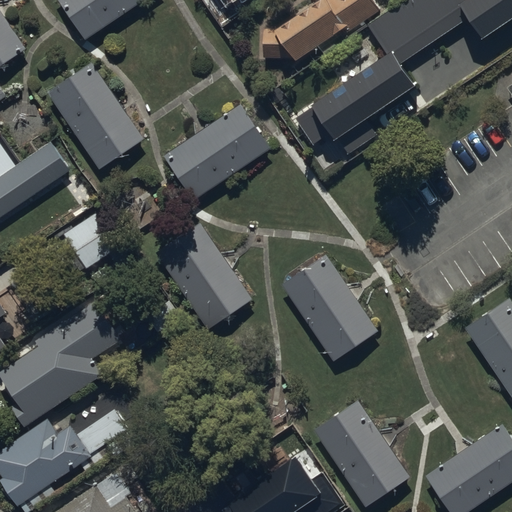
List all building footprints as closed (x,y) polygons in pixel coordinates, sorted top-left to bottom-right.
[(58,0),(88,42),(148,0),(58,0)] [(326,0),(281,32),(266,32),(266,60),(297,60),(299,64),(350,31),(352,34),(383,12),(374,0),(326,0)] [(386,55),(295,117),(312,143),(329,131),(346,156),(376,135),(365,119),(414,85),(400,65),(467,19),(482,40),(511,18),(511,0),(406,0),(367,27),(386,55)] [(0,8),(0,70),(29,51),(0,8)] [(95,63),(49,94),(103,173),(148,142),(95,63)] [(242,105),(165,157),(196,203),(273,151),(242,105)] [(15,168),(0,177),(0,221),(72,170),(51,142),(15,168)] [(104,212),(65,236),(87,271),(111,256),(120,271),(133,263),(124,249),(126,247),(104,212)] [(205,224),(159,255),(211,333),(256,302),(205,224)] [(329,257),(285,287),(338,364),(382,334),(329,257)] [(10,405),(21,422),(99,370),(87,353),(118,332),(95,298),(34,340),(38,346),(0,371),(0,374),(17,400),(10,405)] [(511,301),(510,298),(465,329),(511,397),(511,301)] [(0,300),(0,356),(10,350),(0,335),(0,326),(0,321),(10,315),(0,300)] [(362,402),(317,432),(369,510),(414,480),(362,402)] [(51,421),(0,455),(0,469),(7,480),(2,483),(20,509),(23,508),(25,511),(33,511),(58,495),(53,488),(85,466),(91,476),(138,444),(116,411),(79,436),(73,428),(61,436),(51,421)] [(511,439),(504,426),(427,477),(450,511),(472,511),(511,486),(511,439)] [(335,511),(344,506),(321,473),(310,480),(295,458),(234,499),(222,481),(184,507),(186,511),(335,511)] [(119,474),(61,511),(137,511),(129,498),(133,495),(119,474)]
